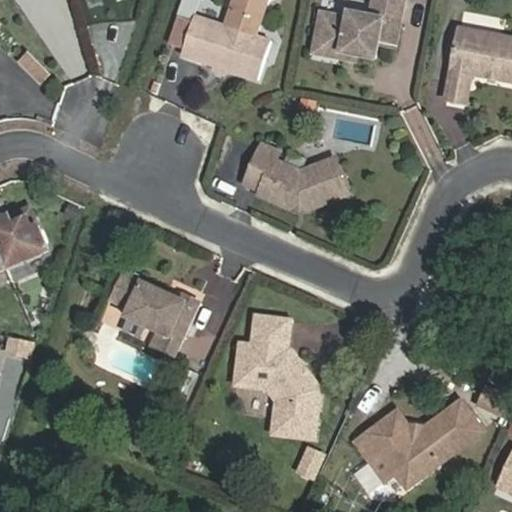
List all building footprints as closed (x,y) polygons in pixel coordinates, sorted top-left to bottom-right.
[(259,0),(225,0),(225,4),(255,14),(259,0)] [(400,1),(390,0),(367,0),(365,17),(344,14),(343,20),(316,16),(308,54),(336,59),(337,54),(353,56),(370,59),(372,44),(392,47),(400,1)] [(255,14),(225,4),(218,26),(189,17),(187,23),(178,50),(177,56),(252,79),(264,40),(249,35),(239,32),(241,25),(251,28),(255,14)] [(178,50),(187,23),(168,17),(158,43),(178,50)] [(249,35),(251,28),(241,25),(239,32),(249,35)] [(449,84),(467,87),(469,77),(511,84),(511,40),(458,32),(449,84)] [(41,87),(53,75),(29,51),(17,63),(41,87)] [(352,62),(353,56),(337,54),(336,59),(352,62)] [(465,107),(467,87),(449,84),(445,104),(465,107)] [(272,148),(254,141),(236,181),(253,188),(251,194),(290,210),(341,194),(327,158),(292,170),(268,158),(272,148)] [(34,213),(7,223),(11,232),(32,224),(36,234),(41,232),(34,213)] [(0,275),(9,272),(51,256),(41,232),(36,234),(32,224),(11,232),(7,223),(4,217),(0,218),(0,275)] [(153,328),(175,338),(193,298),(177,290),(173,298),(132,279),(131,275),(123,271),(121,274),(115,271),(105,297),(123,305),(120,313),(153,328)] [(284,318),(252,314),(247,343),(235,341),(229,382),(261,386),(270,400),(266,432),(307,438),(314,389),(280,348),(284,318)] [(169,351),(175,338),(153,328),(147,343),(169,351)] [(486,388),(478,406),(503,417),(511,398),(486,388)] [(407,431),(403,425),(392,409),(350,441),(361,456),(373,448),(380,457),(389,469),(420,472),(473,434),(474,425),(457,401),(421,427),(415,432),(407,431)] [(368,465),(380,457),(373,448),(361,456),(368,465)] [(511,449),(510,449),(493,486),(511,494),(511,449)] [(320,460),(304,452),(292,477),(308,484),(320,460)] [(368,497),(384,489),(372,465),(356,473),(368,497)] [(407,481),(420,472),(389,469),(396,480),(407,481)]
